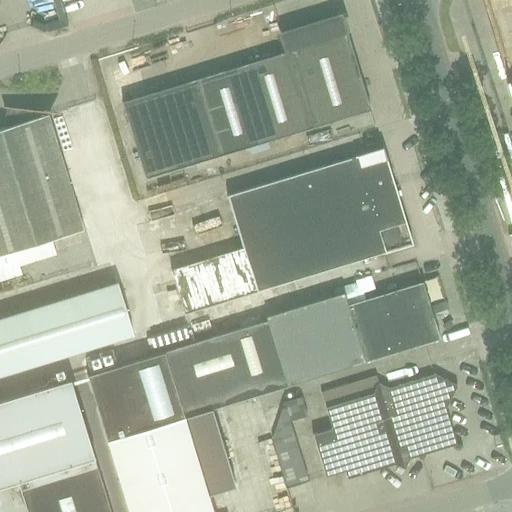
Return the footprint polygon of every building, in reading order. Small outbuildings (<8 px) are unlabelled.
[(511,0),(500,0),(511,40),(511,0)] [(256,144),(313,127),(370,109),(347,32),(346,33),(341,16),(282,34),(287,51),(244,64),(194,79),(218,156),(256,144)] [(136,117),(158,110),(143,61),(121,68),(136,117)] [(4,128),(0,128),(0,255),(83,230),(47,111),(6,106),(4,128)] [(411,243),(382,147),(229,194),(244,246),(172,269),(185,312),(411,243)] [(266,316),(267,320),(230,332),(250,397),(287,385),(363,362),(440,338),(422,281),(347,304),(344,292),(266,316)] [(117,282),(0,318),(0,375),(133,335),(117,282)] [(230,332),(164,352),(87,375),(107,440),(128,511),(212,511),(212,509),(209,499),(234,491),(208,409),(250,397),(230,332)] [(446,407),(457,385),(435,373),(388,388),(378,382),(373,392),(326,407),(332,428),(313,434),(326,476),(345,470),(347,478),(394,463),(405,469),(410,458),(457,444),(446,407)] [(110,511),(96,466),(70,379),(0,400),(0,480),(15,475),(22,497),(26,511),(110,511)] [(0,511),(26,511),(22,497),(15,475),(0,480),(0,511)]
